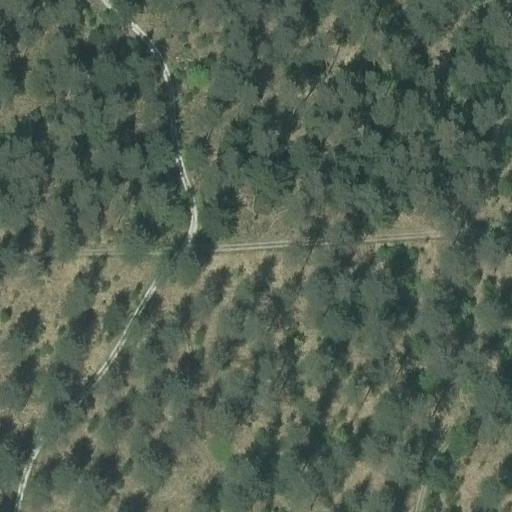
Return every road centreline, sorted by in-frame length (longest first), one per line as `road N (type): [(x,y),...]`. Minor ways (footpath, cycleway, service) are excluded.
road 1 (track): [(106,0),(148,45),(191,198),(187,250),(49,452),(21,511)]
road 2 (track): [(511,231),(0,257)]
road 3 (track): [(359,0),(373,36),(448,95),(511,116)]
road 4 (track): [(421,511),(443,446),(481,405),(511,387)]
